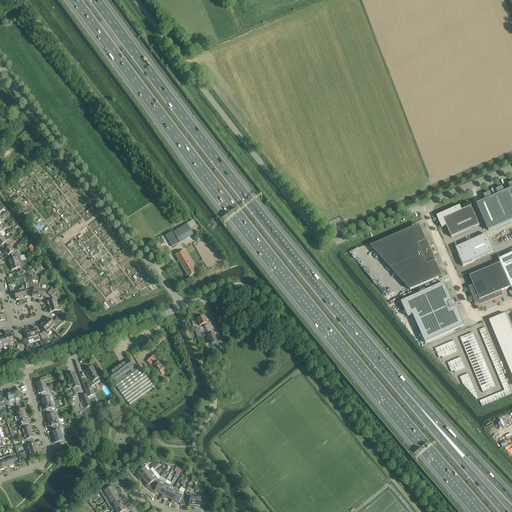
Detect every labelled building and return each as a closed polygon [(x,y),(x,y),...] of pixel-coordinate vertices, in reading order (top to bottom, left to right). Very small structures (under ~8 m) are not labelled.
[(117,86),(115,87),(152,141),(156,139),(158,142),(160,141),(118,78),(114,80),(117,86)] [(511,183),(509,185),(510,189),(505,192),(503,188),(496,191),(498,195),(492,197),(490,193),(484,196),(486,200),(477,204),(489,231),(511,220),(511,183)] [(437,216),(437,217),(442,228),(446,226),(451,238),(479,225),(471,206),(462,211),(460,206),(437,216)] [(187,224),(173,232),(177,239),(191,231),(190,229),(187,224)] [(422,242),(422,241),(415,227),(371,247),(391,269),(431,250),(427,240),(422,242)] [(172,232),(165,236),(172,247),(178,243),(172,233),(172,232)] [(486,234),(456,248),(459,256),(459,257),(463,267),(473,262),(473,261),(494,252),(486,234)] [(7,245),(12,241),(15,238),(13,235),(10,238),(9,239),(6,235),(5,235),(0,239),(0,246),(5,243),(7,245)] [(7,256),(10,254),(10,253),(14,250),(10,246),(14,243),(12,241),(7,245),(8,247),(3,252),(7,256)] [(15,249),(14,250),(10,253),(10,254),(12,256),(13,255),(14,255),(15,258),(8,260),(10,265),(22,262),(20,256),(19,257),(18,253),(17,253),(16,252),(17,251),(15,249)] [(431,263),(436,261),(431,250),(391,269),(410,290),(438,278),(432,264),(431,263)] [(184,251),(175,255),(189,278),(196,273),(193,268),(193,267),(184,251)] [(511,253),(499,260),(511,289),(511,253)] [(22,270),(22,268),(23,267),(22,262),(10,265),(11,271),(19,268),(20,271),(22,270)] [(510,287),(500,264),(470,276),(474,286),(469,288),(475,302),(476,304),(480,306),(482,305),(503,296),(501,291),(510,287)] [(32,283),(31,283),(32,290),(33,290),(32,297),(37,298),(39,288),(40,285),(34,284),(32,282),(32,283)] [(446,288),(444,284),(444,283),(401,302),(408,317),(413,315),(425,343),(465,326),(464,325),(464,326),(462,321),(462,320),(462,321),(460,316),(459,316),(457,312),(458,311),(457,311),(455,307),(456,307),(454,301),(452,302),(450,298),(451,298),(451,297),(450,298),(448,293),(449,293),(448,292),(448,293),(446,288)] [(22,289),(19,290),(21,299),(27,297),(23,286),(22,286),(21,288),(22,289)] [(12,287),(9,288),(11,295),(14,294),(16,301),(21,299),(19,290),(13,291),(12,287)] [(48,307),(58,305),(56,299),(47,302),(48,307)] [(59,304),(58,305),(48,307),(50,313),(60,310),(61,309),(60,305),(59,304)] [(511,330),(505,313),(488,320),(511,376),(511,330)] [(204,316),(197,319),(200,325),(203,324),(204,328),(210,326),(208,322),(206,323),(204,316)] [(49,318),(44,321),(51,329),(53,326),(55,328),(56,329),(63,323),(64,323),(65,319),(63,319),(62,322),(55,320),(54,322),(53,323),(53,322),(49,318)] [(51,329),(44,321),(40,325),(47,332),(51,329)] [(39,340),(39,337),(36,328),(31,329),(33,339),(34,341),(39,340)] [(27,338),(24,339),(26,345),(29,344),(28,340),(33,339),(31,329),(25,331),(27,338)] [(44,331),(42,333),(45,339),(46,341),(47,342),(47,343),(50,342),(48,338),(44,331)] [(217,342),(213,332),(207,335),(211,344),(217,342)] [(12,335),(6,337),(9,346),(14,344),(14,343),(17,342),(16,340),(13,340),(12,335)] [(3,347),(9,346),(6,337),(1,338),(3,347)] [(150,358),(147,361),(153,367),(154,366),(160,372),(165,368),(154,355),(150,358)] [(127,359),(107,374),(115,385),(126,376),(124,374),(130,370),(133,368),(127,359)] [(87,385),(88,388),(88,389),(85,390),(88,397),(94,394),(91,388),(91,386),(100,380),(98,378),(99,377),(97,373),(95,369),(94,370),(92,366),(85,371),(91,381),(88,383),(87,383),(87,384),(87,385)] [(154,388),(139,367),(126,376),(115,385),(130,406),(154,388)] [(75,394),(79,392),(79,391),(78,387),(79,386),(74,373),(67,376),(70,383),(67,384),(69,389),(72,388),(72,389),(73,388),(75,394)] [(38,387),(38,388),(46,386),(44,381),(49,379),(48,376),(39,379),(40,382),(35,383),(36,387),(38,387)] [(509,385),(503,388),(504,390),(507,389),(509,395),(511,393),(510,388),(509,385)] [(39,390),(37,390),(39,394),(41,394),(42,396),(44,396),(50,394),(49,391),(48,391),(46,386),(38,388),(39,390)] [(12,392),(15,401),(15,402),(20,400),(21,402),(24,401),(21,393),(19,393),(17,389),(13,390),(13,392),(12,392)] [(5,398),(7,404),(15,401),(12,392),(11,393),(10,391),(6,392),(7,397),(5,398)] [(42,399),(40,400),(42,404),(43,403),(44,405),(51,402),(54,401),(52,396),(51,396),(50,394),(44,396),(42,396),(42,399)] [(91,406),(86,394),(81,396),(85,408),(91,406)] [(44,406),(43,407),(44,411),(46,410),(47,413),(49,412),(55,410),(55,407),(53,408),(51,402),(44,405),(44,406)] [(16,411),(17,416),(25,414),(24,411),(26,410),(25,408),(16,411)] [(47,415),(45,416),(47,420),(48,420),(49,421),(56,419),(55,413),(56,413),(55,410),(49,412),(47,413),(47,415)] [(28,418),(19,421),(21,426),(21,427),(28,424),(29,424),(28,421),(29,421),(28,418)] [(49,423),(48,423),(49,427),(51,427),(52,429),(64,426),(63,423),(61,423),(59,418),(56,419),(49,421),(49,423)] [(21,426),(19,427),(20,430),(22,435),(31,432),(31,431),(32,430),(31,426),(29,427),(28,424),(21,427),(21,426)] [(53,432),(51,432),(52,437),(53,436),(54,438),(64,434),(63,429),(64,428),(64,426),(52,429),(53,432)] [(31,432),(22,435),(24,443),(33,441),(32,438),(34,437),(33,433),(32,434),(31,432)] [(65,434),(64,434),(54,438),(54,439),(53,439),(54,444),(59,442),(60,445),(70,442),(69,439),(67,439),(65,434)] [(27,452),(29,451),(36,449),(36,447),(37,447),(36,443),(34,443),(33,441),(24,443),(27,452)] [(36,449),(29,451),(30,456),(29,457),(30,460),(38,457),(37,454),(40,454),(38,450),(37,450),(36,449)] [(10,455),(5,457),(8,469),(11,469),(10,467),(13,466),(11,458),(10,455)] [(8,469),(5,457),(0,458),(0,460),(0,462),(3,470),(6,469),(6,470),(8,469)] [(16,467),(19,466),(16,457),(11,458),(13,466),(16,466),(16,467)] [(140,471),(137,473),(140,475),(138,477),(139,478),(150,470),(146,465),(141,469),(140,471)] [(145,482),(153,474),(150,470),(139,478),(140,480),(142,478),(145,482)] [(145,485),(146,487),(150,490),(156,483),(158,479),(153,474),(145,482),(147,484),(145,485)] [(156,483),(150,490),(153,493),(155,494),(156,492),(159,493),(165,483),(158,479),(156,483)] [(163,498),(170,485),(165,482),(165,483),(159,493),(162,495),(161,497),(163,498)] [(103,488),(104,491),(101,493),(102,494),(101,495),(102,497),(103,497),(104,498),(116,490),(115,489),(113,490),(111,487),(110,487),(109,484),(103,488)] [(173,491),(169,498),(172,500),(171,502),(172,503),(179,491),(179,490),(175,487),(173,491)] [(168,488),(163,498),(165,499),(166,497),(169,498),(173,491),(168,488)] [(116,490),(104,498),(106,502),(109,500),(117,496),(115,493),(117,492),(116,490)] [(179,491),(172,503),(174,504),(175,502),(178,503),(179,503),(180,504),(180,505),(183,506),(184,499),(181,499),(183,494),(183,493),(179,491)] [(189,507),(194,507),(195,497),(195,494),(190,493),(190,494),(187,494),(186,502),(189,503),(189,507)] [(200,504),(203,504),(204,496),(198,495),(198,498),(195,497),(194,507),(200,508),(200,504)] [(109,500),(106,502),(109,507),(121,500),(120,498),(118,499),(117,496),(109,500)] [(121,500),(109,507),(112,511),(115,510),(122,505),(120,502),(122,501),(121,500)]
